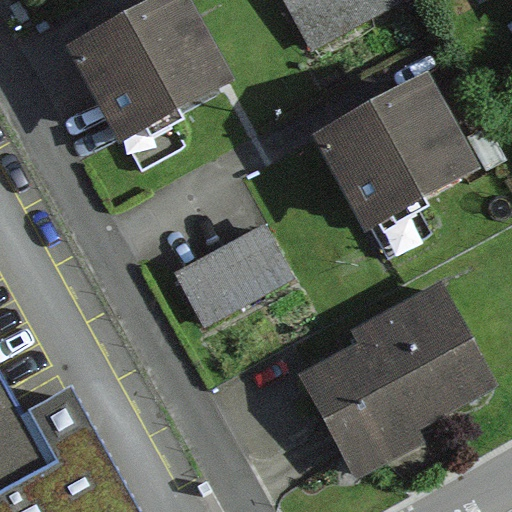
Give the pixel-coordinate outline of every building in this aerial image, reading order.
[(387,0),(305,0),(284,11),(311,65),(398,20),(387,0)] [(176,5),(67,61),(119,163),(229,106),(176,5)] [(418,92),(310,152),(364,247),(471,186),(418,92)] [(263,239),(174,289),(204,341),(293,290),(263,239)] [(440,310),(299,388),(354,487),(495,409),(440,310)] [(0,378),(0,511),(129,511),(76,417),(35,440),(0,378)]
